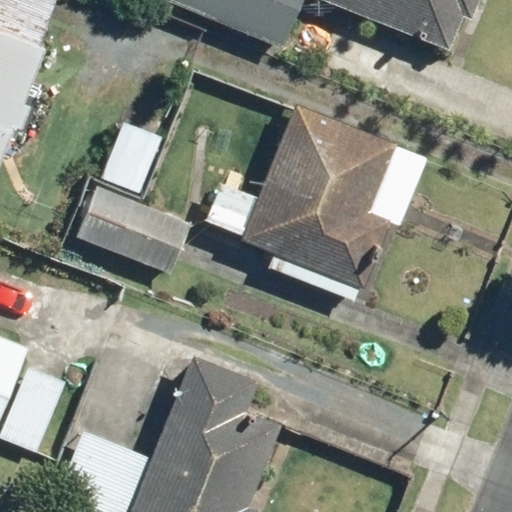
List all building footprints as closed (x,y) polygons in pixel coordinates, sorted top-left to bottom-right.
[(0,0),(0,148),(14,153),(44,81),(30,75),(61,0),(0,0)] [(164,0),(164,2),(280,50),(297,11),(318,20),(323,9),(441,58),(456,22),(465,25),(475,0),(164,0)] [(250,199),(215,184),(195,232),(260,259),(254,273),(347,313),(384,226),(390,228),(420,156),(291,102),(250,199)] [(160,138),(118,121),(92,181),(134,199),(160,138)] [(185,224),(90,185),(67,239),(163,279),(185,224)] [(0,341),(0,433),(32,355),(0,341)] [(154,368),(93,511),(272,511),(306,431),(154,368)]
